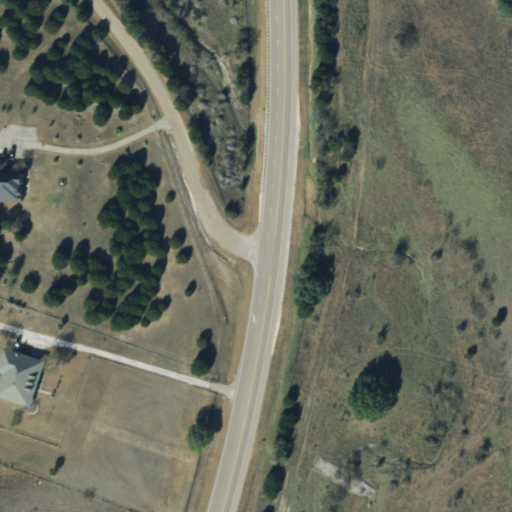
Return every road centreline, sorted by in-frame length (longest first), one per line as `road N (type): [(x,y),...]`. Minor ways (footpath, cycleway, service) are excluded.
road 1 (secondary): [(215,511),(242,425),(269,252),(280,0)]
road 2 (residential): [(88,0),(154,82),(199,198),(224,235),(269,252)]
